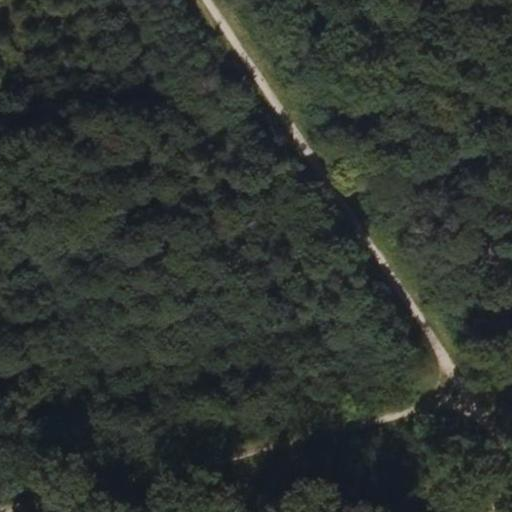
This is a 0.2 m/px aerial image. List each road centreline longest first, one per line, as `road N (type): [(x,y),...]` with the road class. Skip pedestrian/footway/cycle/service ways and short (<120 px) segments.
road 1 (track): [(201,0),(511,462)]
road 2 (track): [(0,505),(459,394)]
